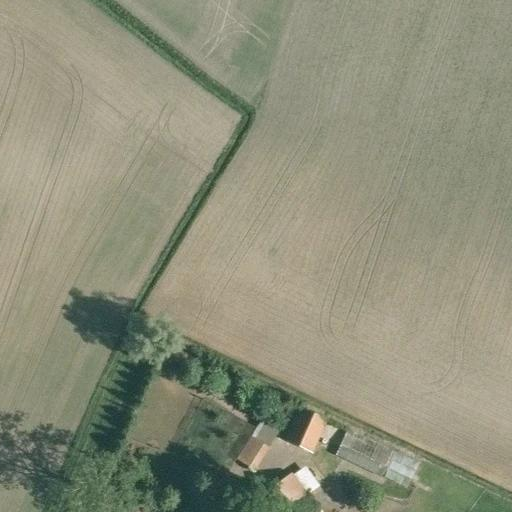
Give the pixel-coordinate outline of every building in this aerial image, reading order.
[(274,421),(284,400),(247,382),(237,404),(274,421)] [(312,454),(327,417),(298,405),(283,440),(312,454)] [(335,456),(383,478),(406,489),(418,463),(347,429),(335,456)] [(255,471),(269,448),(251,436),(237,458),(255,471)] [(306,511),(315,506),(292,474),(258,498),(268,511),(306,511)]
